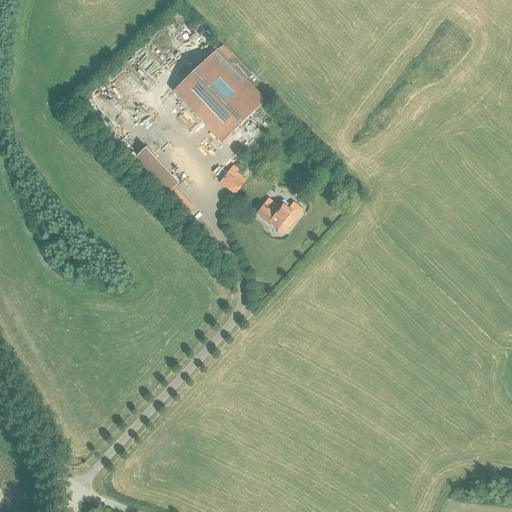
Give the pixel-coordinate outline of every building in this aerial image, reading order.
[(218,48),(174,91),(222,142),(267,99),(218,48)] [(140,61),(146,68),(157,60),(151,53),(140,61)] [(183,111),(186,105),(178,101),(175,107),(183,111)] [(255,130),(260,123),(255,119),(249,126),(255,130)] [(136,157),(169,193),(182,181),(149,145),(136,157)] [(235,192),(243,183),(234,176),(227,186),(235,192)] [(278,230),(296,207),(292,204),(289,208),(283,204),(278,211),(267,203),(265,206),(264,205),(257,214),(278,230)]
